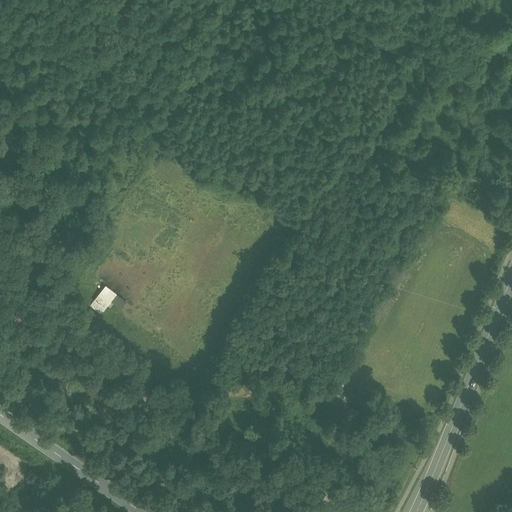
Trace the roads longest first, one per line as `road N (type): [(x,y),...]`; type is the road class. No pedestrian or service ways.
road 1 (secondary): [(414,511),(511,277)]
road 2 (secondary): [(0,414),(137,511)]
